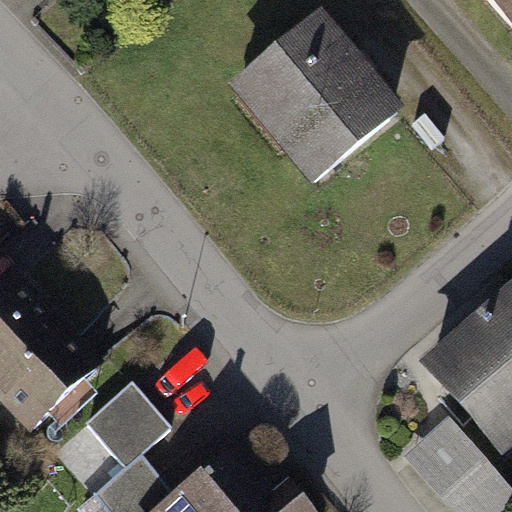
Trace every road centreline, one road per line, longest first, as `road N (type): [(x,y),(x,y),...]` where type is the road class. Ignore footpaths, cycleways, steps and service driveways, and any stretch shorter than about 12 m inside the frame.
road 1 (residential): [(78,126),(307,402)]
road 2 (residential): [(307,402),(511,223)]
road 3 (residential): [(307,402),(393,511)]
